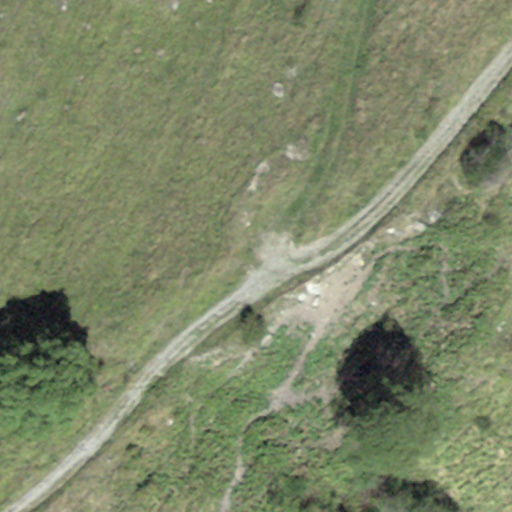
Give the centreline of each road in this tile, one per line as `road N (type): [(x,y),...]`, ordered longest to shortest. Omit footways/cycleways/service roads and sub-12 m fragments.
road 1 (track): [(14,511),(234,305),(357,232),(511,55)]
road 2 (track): [(364,0),(329,157),(281,226),(286,274)]
